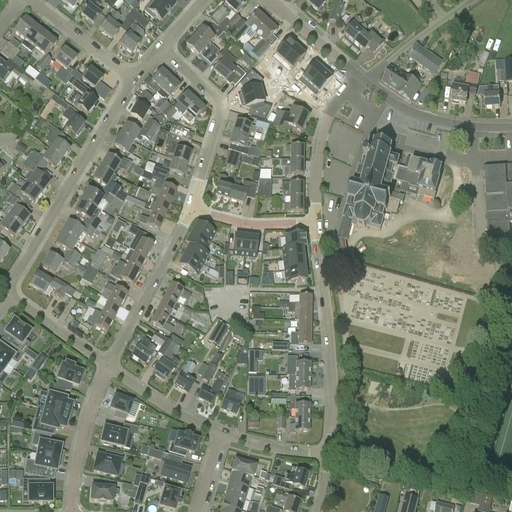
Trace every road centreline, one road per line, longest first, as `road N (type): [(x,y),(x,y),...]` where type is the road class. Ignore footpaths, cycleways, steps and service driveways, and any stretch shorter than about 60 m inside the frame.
road 1 (residential): [(6,292),(132,79)]
road 2 (residential): [(328,454),(332,393),(316,224)]
road 3 (residential): [(192,206),(220,105),(160,48)]
road 4 (residential): [(107,366),(192,206)]
road 5 (tertiary): [(363,81),(417,115),(511,127)]
road 6 (residential): [(316,224),(324,123),(358,77)]
road 7 (residential): [(71,511),(82,435),(107,366)]
road 8 (unclassified): [(471,0),(363,81)]
road 9 (residential): [(220,434),(107,366)]
road 10 (residential): [(132,79),(30,0)]
road 11 (residential): [(316,224),(251,225),(192,206)]
road 12 (residential): [(107,366),(9,295)]
